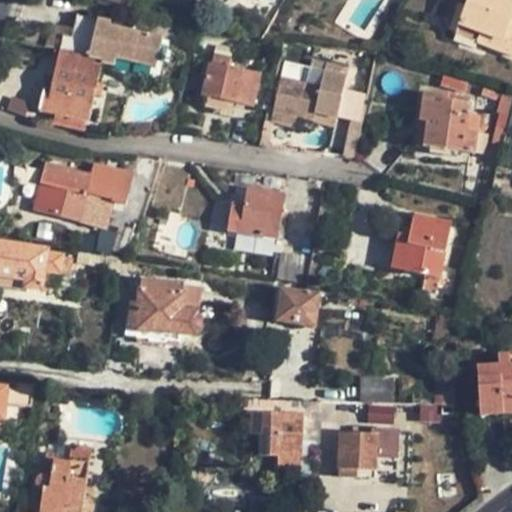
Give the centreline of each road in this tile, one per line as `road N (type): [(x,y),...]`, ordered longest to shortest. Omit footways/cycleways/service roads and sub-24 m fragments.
road 1 (unknown): [(0,340),(352,388),(343,511)]
road 2 (residential): [(0,119),(389,180)]
